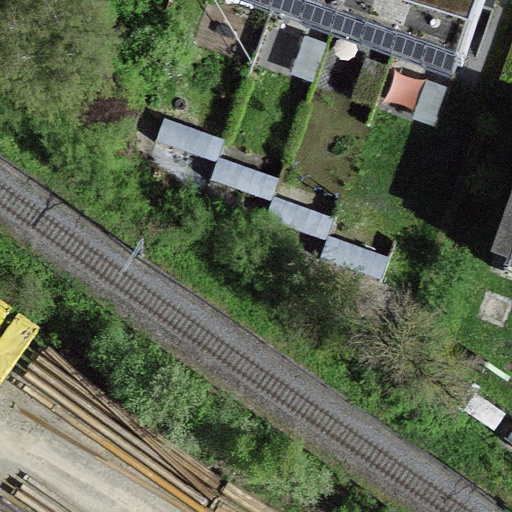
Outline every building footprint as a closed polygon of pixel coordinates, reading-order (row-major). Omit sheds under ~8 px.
[(31,0),(95,20),(101,0),(31,0)] [(464,73),(489,0),(219,0),(452,82),(456,71),(464,73)] [(291,80),(313,87),(327,46),(305,39),(291,80)] [(361,70),(335,61),(324,89),(350,99),(361,70)] [(395,73),(383,105),(413,117),(425,84),(395,73)] [(156,141),(217,161),(211,179),(271,200),(265,217),(326,240),(320,256),(381,279),(389,257),(329,236),(334,218),(273,195),(279,179),(218,157),(224,140),(164,118),(156,141)] [(511,205),(491,264),(507,270),(504,278),(511,281),(511,205)] [(466,418),(493,433),(503,415),(476,401),(466,418)]
